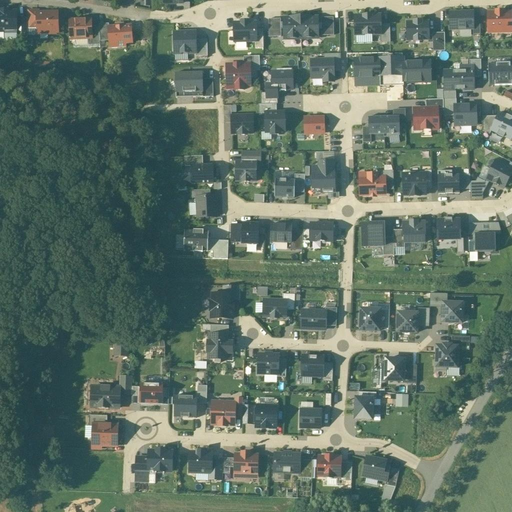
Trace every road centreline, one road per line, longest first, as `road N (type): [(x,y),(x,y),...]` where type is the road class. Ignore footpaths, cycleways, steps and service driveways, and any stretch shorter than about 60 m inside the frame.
road 1 (residential): [(209,26),(228,10),(269,5),(493,0)]
road 2 (residential): [(336,439),(129,435),(126,486)]
road 3 (residential): [(347,209),(225,205),(219,139)]
road 4 (residential): [(511,196),(488,206),(347,209)]
road 5 (residential): [(439,475),(511,350)]
road 6 (residential): [(347,209),(340,340)]
